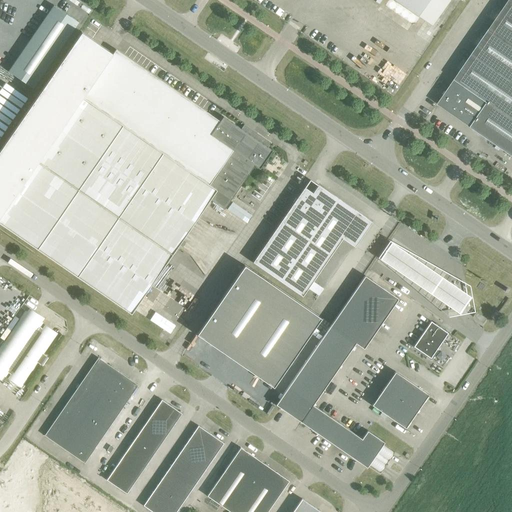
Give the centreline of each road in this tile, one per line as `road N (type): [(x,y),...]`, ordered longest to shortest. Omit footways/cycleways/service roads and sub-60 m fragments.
road 1 (unclassified): [(374,511),(92,317)]
road 2 (tertiary): [(141,0),(373,160)]
road 3 (unknown): [(89,474),(44,444),(36,423),(90,351),(104,351),(148,383)]
road 4 (unclassified): [(378,511),(511,320)]
road 5 (unknown): [(164,366),(279,189)]
road 6 (unclassified): [(373,160),(485,0)]
road 7 (tertiary): [(373,160),(511,254)]
road 8 (unclassified): [(0,445),(92,317)]
road 9 (unknown): [(189,411),(126,500),(112,499),(89,474)]
